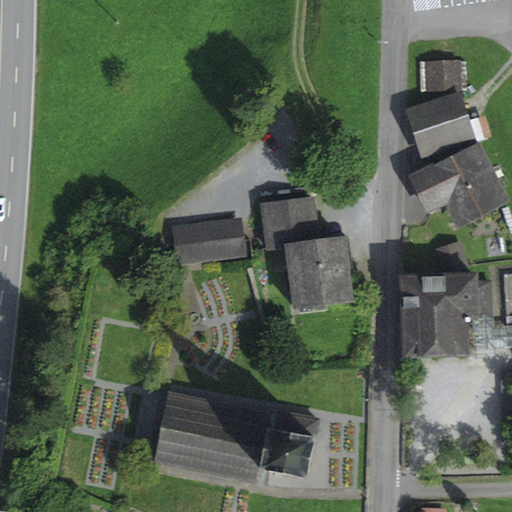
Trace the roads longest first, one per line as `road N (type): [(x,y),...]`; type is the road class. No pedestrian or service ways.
road 1 (residential): [(380,511),(394,0)]
road 2 (secondary): [(18,0),(0,313)]
road 3 (track): [(353,198),(298,75),(302,0)]
